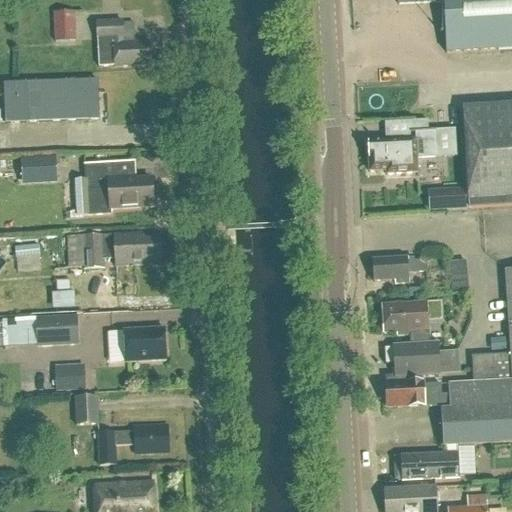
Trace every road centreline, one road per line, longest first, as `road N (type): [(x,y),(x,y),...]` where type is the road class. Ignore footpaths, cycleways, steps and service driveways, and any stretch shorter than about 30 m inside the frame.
road 1 (unclassified): [(220,511),(189,0)]
road 2 (secondary): [(348,511),(322,0)]
road 3 (unknown): [(511,74),(442,78),(365,54),(325,52)]
road 4 (unknown): [(335,258),(511,244)]
